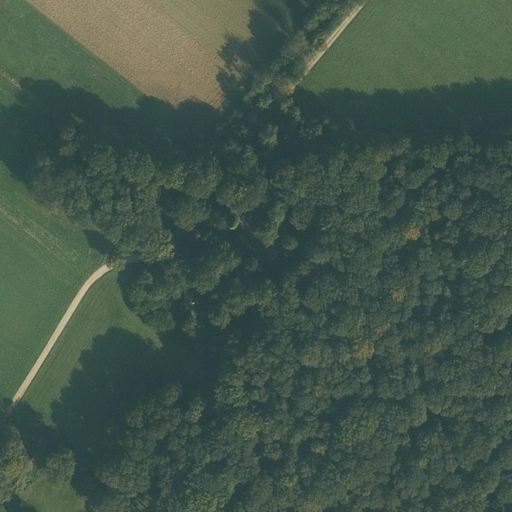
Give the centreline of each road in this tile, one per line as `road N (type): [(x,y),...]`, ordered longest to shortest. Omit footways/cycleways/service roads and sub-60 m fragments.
road 1 (track): [(368,0),(164,249)]
road 2 (unclassified): [(164,249),(118,261),(90,281),(0,424)]
road 3 (track): [(511,129),(354,127),(301,80)]
road 4 (track): [(511,403),(397,467)]
